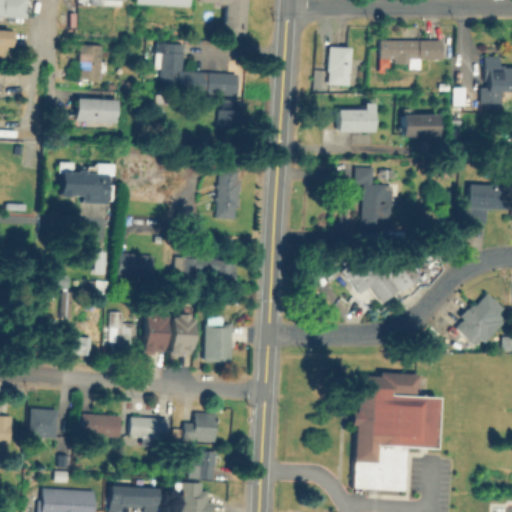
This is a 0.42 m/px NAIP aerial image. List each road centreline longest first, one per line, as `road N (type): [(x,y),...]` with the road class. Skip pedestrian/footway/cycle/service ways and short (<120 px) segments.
road 1 (secondary): [(256,511),(285,0)]
road 2 (residential): [(267,334),(380,332),(414,317),(470,263),(511,254)]
road 3 (residential): [(0,374),(263,391)]
road 4 (residential): [(285,7),(511,7)]
road 5 (residential): [(31,129),(41,0)]
